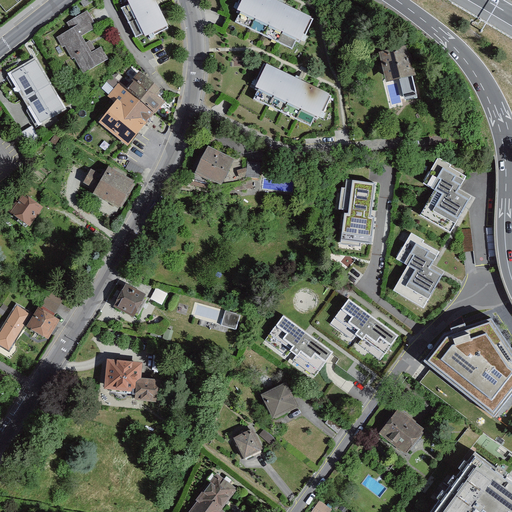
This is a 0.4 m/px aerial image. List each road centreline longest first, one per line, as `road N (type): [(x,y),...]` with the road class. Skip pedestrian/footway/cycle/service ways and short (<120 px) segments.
road 1 (residential): [(188,0),(196,72),(178,141),(91,304),(0,445)]
road 2 (motorway): [(395,0),(466,57),(491,96),(509,156),(511,261)]
road 3 (residential): [(296,511),(419,342),(483,288)]
